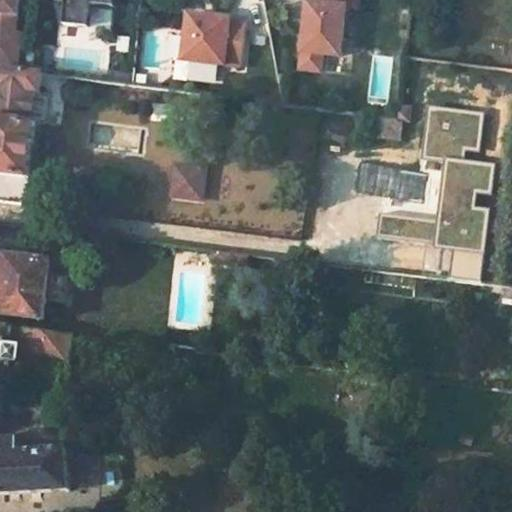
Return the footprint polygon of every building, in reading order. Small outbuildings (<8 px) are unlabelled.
[(0,175),(30,180),(42,76),(3,71),(0,107),(0,175)] [(404,108),(402,121),(412,122),(414,110),(404,108)] [(402,121),(371,117),(368,136),(400,140),(402,121)] [(53,263),(7,258),(0,316),(45,322),(53,263)] [(457,282),(421,278),(419,290),(456,294),(468,295),(469,284),(457,282)] [(511,288),(504,288),(497,287),(494,307),(511,309),(511,288)] [(0,327),(0,357),(6,358),(6,361),(20,364),(20,360),(71,367),(74,337),(0,327)] [(370,401),(366,407),(368,415),(377,416),(382,410),(379,401),(370,401)] [(20,442),(0,442),(0,496),(73,491),(69,450),(21,453),(20,442)]
